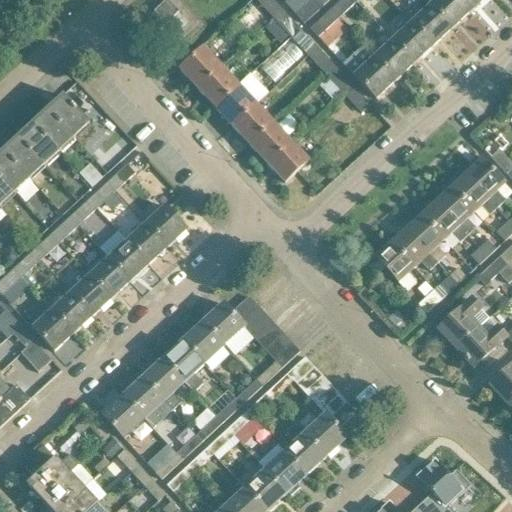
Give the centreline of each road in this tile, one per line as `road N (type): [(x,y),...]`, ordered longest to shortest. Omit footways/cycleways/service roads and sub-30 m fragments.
road 1 (residential): [(0,461),(266,219)]
road 2 (residential): [(290,243),(511,50)]
road 3 (residential): [(266,219),(82,32)]
road 4 (residential): [(442,397),(290,243)]
road 5 (residential): [(324,511),(442,397)]
